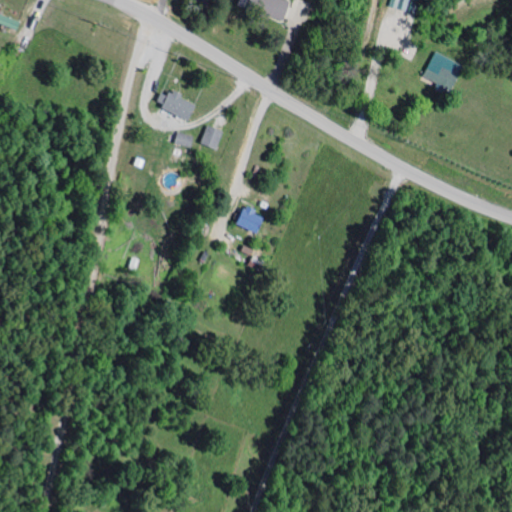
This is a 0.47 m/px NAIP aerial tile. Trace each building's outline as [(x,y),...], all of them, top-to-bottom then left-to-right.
[(294,1),(290,0),(241,0),(239,8),(287,23),(294,1)] [(391,0),(390,7),(408,11),(410,0),(391,0)] [(449,94),(466,69),(438,51),(423,74),(440,85),(439,87),(449,94)] [(198,104),(171,92),(169,96),(161,93),(156,105),(192,120),(198,104)] [(218,150),(225,131),(206,125),(200,143),(218,150)] [(173,143),(192,148),(195,137),(176,132),(173,143)] [(239,225),(261,234),(268,218),(257,214),(258,210),(247,206),(239,225)]
